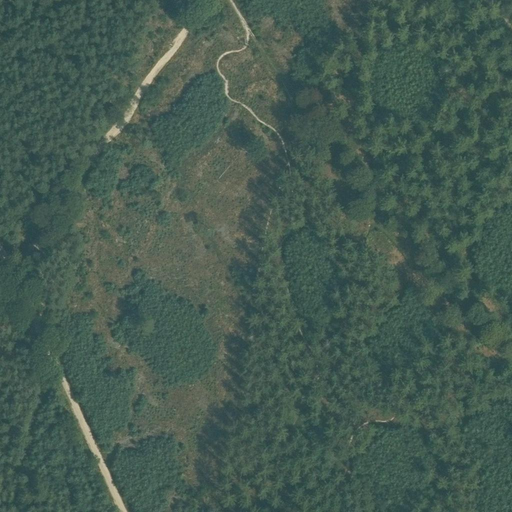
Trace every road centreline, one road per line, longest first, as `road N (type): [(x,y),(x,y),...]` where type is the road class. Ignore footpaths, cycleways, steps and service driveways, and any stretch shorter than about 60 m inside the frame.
road 1 (track): [(0,293),(202,0)]
road 2 (track): [(121,511),(11,278)]
